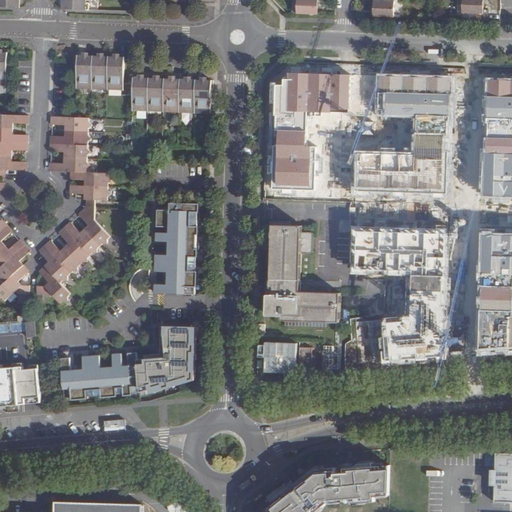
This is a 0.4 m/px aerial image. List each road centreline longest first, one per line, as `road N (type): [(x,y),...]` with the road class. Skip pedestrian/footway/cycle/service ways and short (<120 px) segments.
road 1 (residential): [(237,37),(227,417)]
road 2 (residential): [(475,47),(465,403)]
road 3 (tertiary): [(260,460),(334,431),(511,413)]
road 4 (unknown): [(283,193),(511,199)]
road 5 (tertiary): [(465,403),(251,428)]
road 6 (residential): [(42,29),(237,37)]
road 7 (unclassified): [(164,511),(141,493),(0,497)]
road 8 (residential): [(38,172),(13,200),(13,218),(28,233),(47,232),(59,218),(53,182)]
road 9 (residential): [(38,172),(42,29)]
road 10 (residential): [(346,41),(475,47)]
